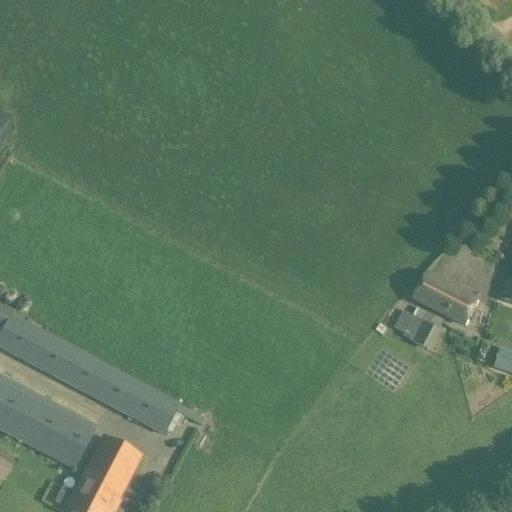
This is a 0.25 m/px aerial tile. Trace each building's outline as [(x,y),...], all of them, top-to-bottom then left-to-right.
[(465,329),(479,301),(427,274),(412,302),(465,329)] [(511,302),(511,281),(511,283),(508,282),(503,300),(511,302)] [(181,406),(12,318),(14,313),(0,304),(0,329),(3,331),(0,336),(0,350),(164,438),(166,433),(170,435),(174,427),(178,429),(183,420),(200,428),(204,419),(181,406)] [(402,338),(429,353),(444,323),(418,308),(413,317),(403,312),(393,329),(404,335),(402,338)] [(511,358),(498,354),(493,370),(511,376),(511,358)] [(97,428),(0,376),(0,432),(73,471),(80,458),(84,460),(96,438),(93,436),(97,428)] [(68,511),(110,511),(139,458),(104,440),(67,511),(68,511)]
